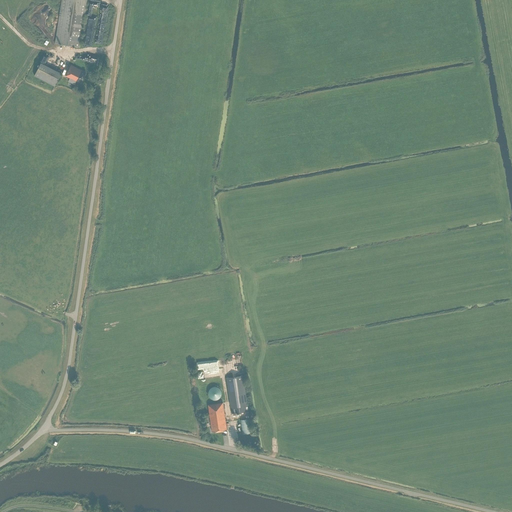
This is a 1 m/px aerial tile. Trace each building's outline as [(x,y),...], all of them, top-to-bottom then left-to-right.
[(86,0),(61,0),(55,43),(80,47),(86,0)] [(34,76),(55,86),(61,74),(41,63),(34,76)] [(81,70),(71,65),(67,73),(68,73),(66,76),(70,78),(68,81),(74,84),(76,81),(81,83),(86,73),(81,71),(81,70)] [(247,406),(243,375),(226,378),(231,414),(250,410),(249,406),(247,406)] [(222,397),(221,385),(209,385),(210,397),(222,397)] [(208,405),(212,432),(227,429),(223,403),(208,405)] [(242,435),(251,433),(249,419),(240,420),(242,435)]
